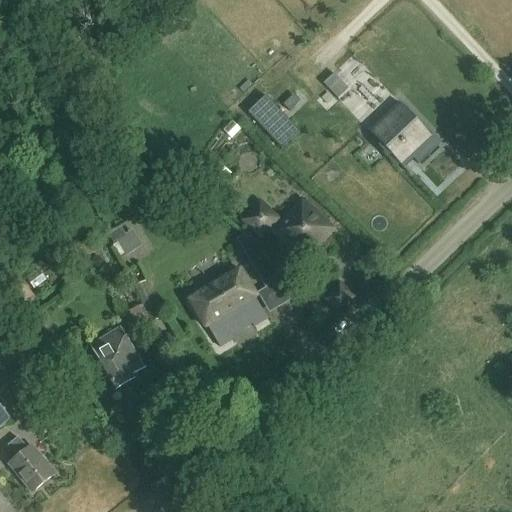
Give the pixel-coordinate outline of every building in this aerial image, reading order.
[(339,74),(328,85),(344,101),(355,91),(339,74)] [(267,97),(248,114),(280,150),(299,133),(267,97)] [(368,132),(408,174),(409,173),(405,168),(413,159),(418,164),(439,145),(399,103),(368,132)] [(304,260),(331,230),(301,203),(282,224),(260,204),(245,220),(263,237),(270,229),(304,260)] [(126,235),(118,240),(127,255),(135,251),(126,235)] [(240,245),(253,257),(262,248),(249,235),(240,245)] [(279,282),(264,257),(255,262),(270,287),(279,282)] [(254,328),(267,319),(254,298),(256,297),(240,270),(189,301),(205,328),(207,327),(220,348),(234,340),(232,337),(252,325),(254,328)] [(162,319),(145,282),(134,287),(143,308),(131,314),(137,325),(148,319),(151,324),(162,319)] [(130,376),(144,369),(130,344),(131,343),(122,328),(90,345),(99,361),(115,389),(132,380),(130,376)] [(0,429),(10,422),(0,408),(0,429)] [(32,494),(55,476),(32,447),(27,451),(16,439),(7,447),(17,459),(9,466),(32,494)]
